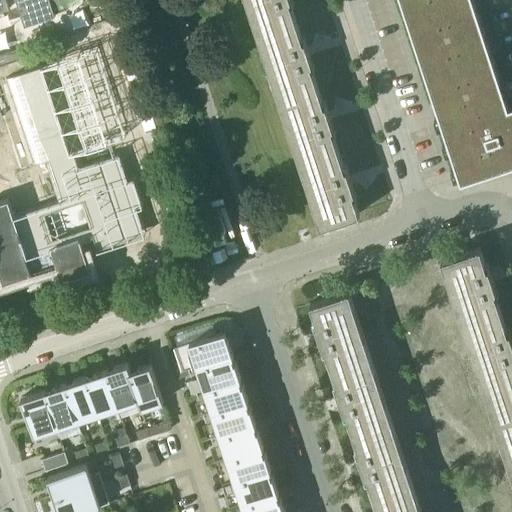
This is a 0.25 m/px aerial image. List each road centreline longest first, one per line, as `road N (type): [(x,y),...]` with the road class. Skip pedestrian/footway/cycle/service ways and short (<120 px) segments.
road 1 (residential): [(248,277),(0,368)]
road 2 (residential): [(331,511),(248,277)]
road 3 (residential): [(430,214),(356,0)]
road 4 (residential): [(248,277),(430,214)]
